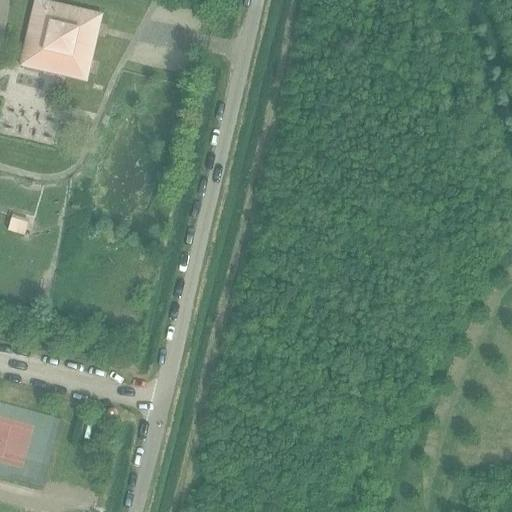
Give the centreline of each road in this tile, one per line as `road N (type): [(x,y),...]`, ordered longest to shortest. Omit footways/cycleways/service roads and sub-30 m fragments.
road 1 (unclassified): [(125,511),(258,0)]
road 2 (track): [(428,511),(491,321),(511,285)]
